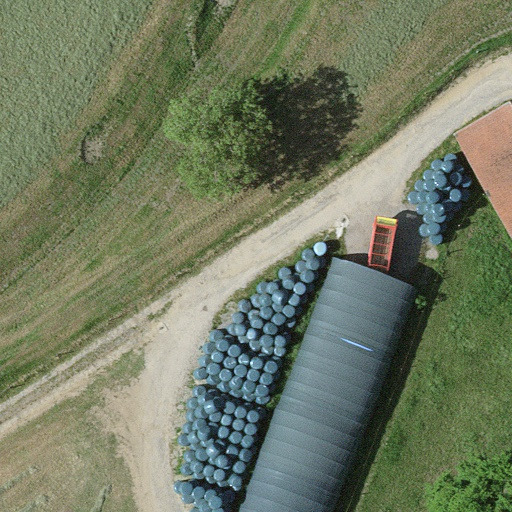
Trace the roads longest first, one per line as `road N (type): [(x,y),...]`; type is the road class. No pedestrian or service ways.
road 1 (track): [(511,77),(213,276),(160,382),(155,483),(167,511)]
road 2 (track): [(213,276),(0,418)]
